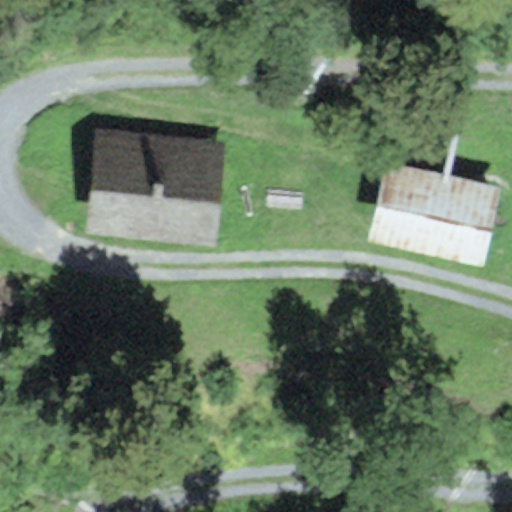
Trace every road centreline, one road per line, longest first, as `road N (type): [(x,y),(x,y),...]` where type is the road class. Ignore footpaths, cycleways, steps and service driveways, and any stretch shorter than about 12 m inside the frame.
road 1 (track): [(0,167),(18,222),(108,257),(343,264),(492,293),(511,304)]
road 2 (track): [(511,70),(133,65),(37,95),(11,116),(0,159)]
road 3 (track): [(511,493),(449,501),(229,493),(155,511)]
